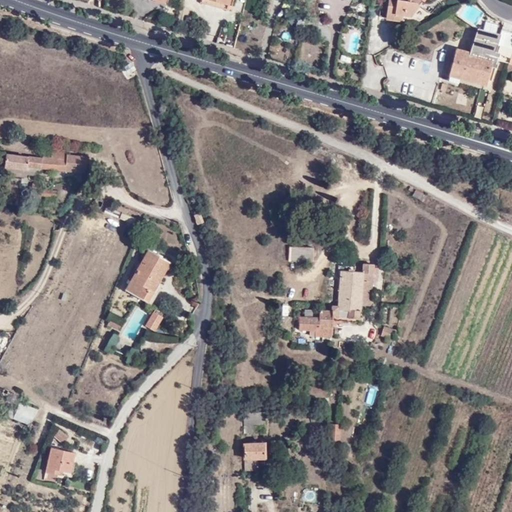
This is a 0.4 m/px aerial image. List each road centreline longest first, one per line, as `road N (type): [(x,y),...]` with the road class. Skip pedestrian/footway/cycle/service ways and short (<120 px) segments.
road 1 (primary): [(144,41),(492,144)]
road 2 (unclassified): [(144,41),(144,78),(201,251),(207,319)]
road 3 (unknown): [(183,212),(91,188),(71,211),(42,283),(3,325)]
road 4 (unclassified): [(207,319),(129,408),(96,511)]
road 5 (unclassified): [(207,319),(184,511)]
road 6 (primary): [(15,0),(144,41)]
